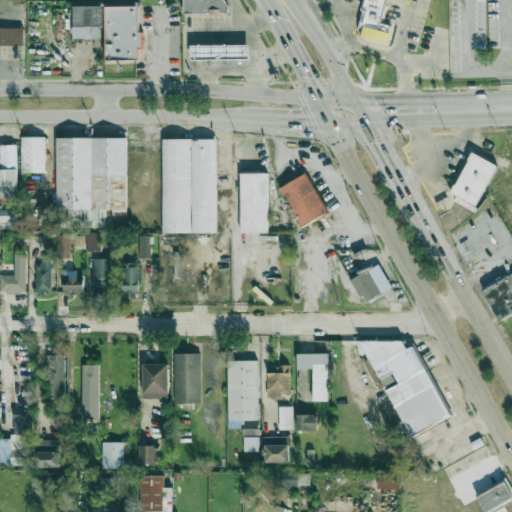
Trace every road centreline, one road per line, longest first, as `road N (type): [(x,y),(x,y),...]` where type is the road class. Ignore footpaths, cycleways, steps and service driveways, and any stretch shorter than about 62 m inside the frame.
road 1 (residential): [(0,324),(437,318),(468,298)]
road 2 (secondary): [(327,112),(511,451)]
road 3 (secondary): [(327,112),(293,97),(0,90)]
road 4 (secondary): [(0,116),(253,120)]
road 5 (secondary): [(511,377),(403,184)]
road 6 (secondary): [(362,111),(286,0)]
